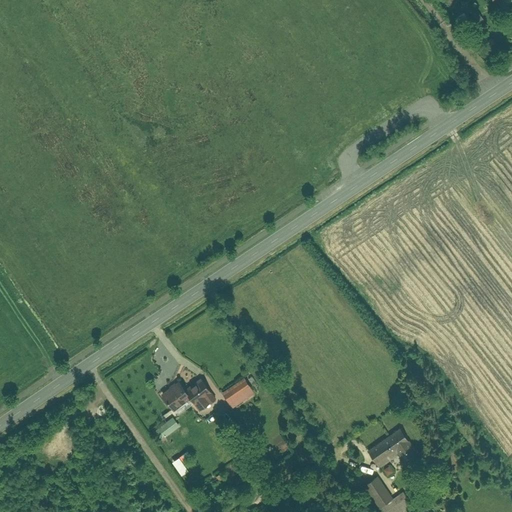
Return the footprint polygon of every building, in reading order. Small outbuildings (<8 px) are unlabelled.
[(466,12),(456,19),(461,27),(471,20),(466,12)] [(480,12),(471,18),(476,25),(485,19),(480,12)] [(247,376),(224,393),(235,408),(258,392),(247,376)] [(181,379),(162,393),(177,413),(192,403),(202,417),(214,409),(211,404),(220,398),(205,377),(189,389),(181,379)] [(163,414),(166,422),(153,426),(157,437),(180,430),(174,410),(163,414)] [(382,466),(401,453),(406,461),(420,452),(402,426),(369,449),(382,466)] [(183,475),(191,470),(182,456),(174,461),(183,475)] [(380,474),(365,484),(384,511),(416,511),(420,510),(405,489),(395,496),(380,474)]
